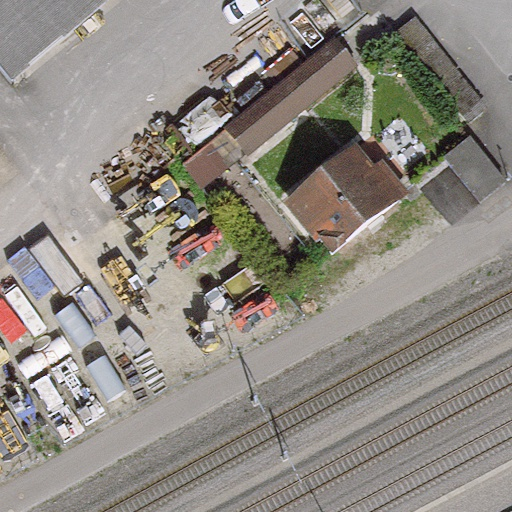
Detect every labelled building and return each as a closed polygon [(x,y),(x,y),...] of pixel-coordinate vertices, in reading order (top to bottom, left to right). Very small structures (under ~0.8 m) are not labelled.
[(0,0),(0,78),(6,86),(111,0),(0,0)] [(424,39),(410,21),(392,35),(407,53),(424,39)] [(328,44),(221,131),(242,156),(348,69),(328,44)] [(476,137),(449,157),(484,206),(511,186),(476,137)] [(364,178),(347,156),(286,206),(324,254),(397,195),(376,169),(364,178)] [(167,254),(133,212),(112,229),(146,270),(167,254)]
